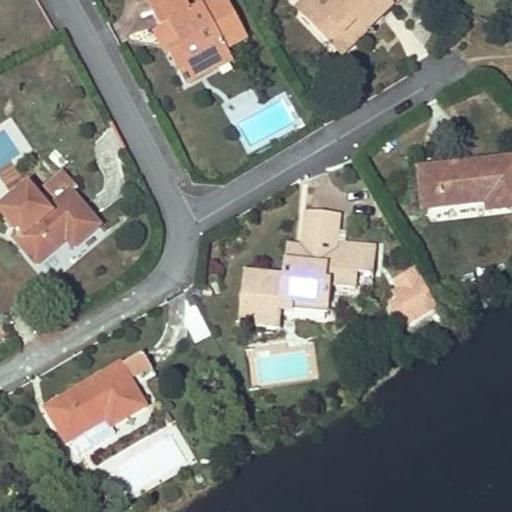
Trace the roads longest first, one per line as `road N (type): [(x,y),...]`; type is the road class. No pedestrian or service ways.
road 1 (residential): [(181,230),(462,63)]
road 2 (residential): [(61,0),(181,230)]
road 3 (residential): [(181,230),(170,273),(155,289),(0,380)]
